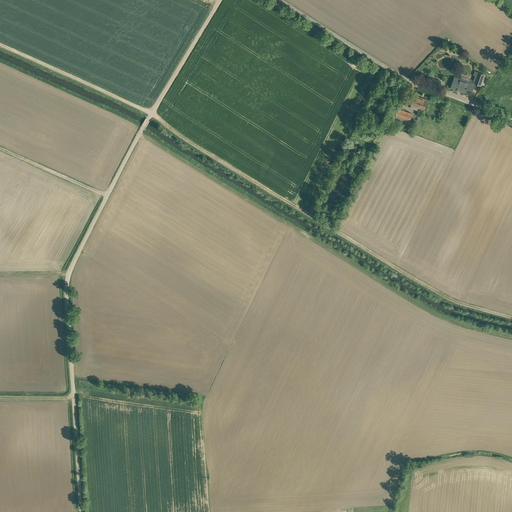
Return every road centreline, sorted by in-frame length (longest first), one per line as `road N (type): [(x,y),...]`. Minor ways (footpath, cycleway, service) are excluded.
road 1 (unclassified): [(80,511),(64,297),(71,264),(220,0)]
road 2 (track): [(150,113),(438,303),(511,324)]
road 3 (unclassified): [(511,119),(402,79),(280,0)]
road 4 (track): [(150,113),(0,43)]
